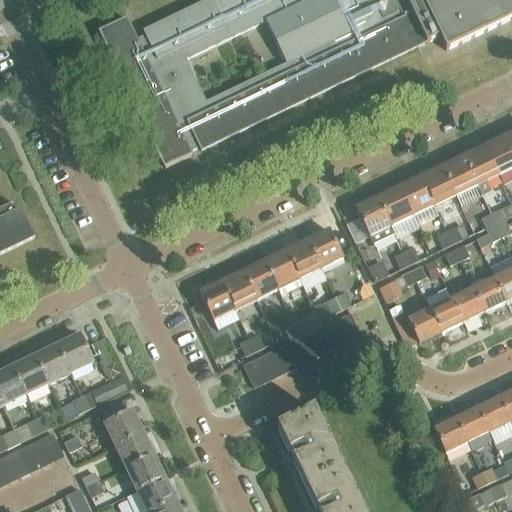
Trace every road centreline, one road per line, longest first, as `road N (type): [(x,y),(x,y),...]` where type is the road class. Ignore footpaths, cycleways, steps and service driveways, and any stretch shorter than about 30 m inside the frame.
road 1 (residential): [(129,273),(511,86)]
road 2 (residential): [(511,364),(444,392),(407,381),(383,354),(206,435)]
road 3 (residential): [(129,273),(0,6)]
road 4 (residential): [(206,435),(129,273)]
road 5 (residential): [(0,336),(129,273)]
